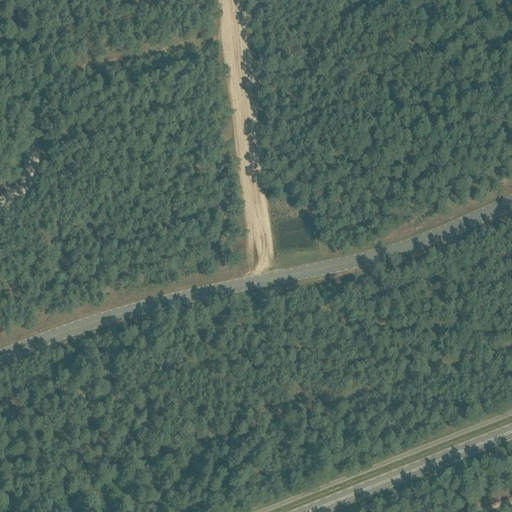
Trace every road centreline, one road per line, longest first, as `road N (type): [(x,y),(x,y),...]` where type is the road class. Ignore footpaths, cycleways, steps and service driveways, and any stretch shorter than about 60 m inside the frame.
road 1 (track): [(0,205),(26,178),(52,82),(239,36)]
road 2 (track): [(235,0),(267,281)]
road 3 (primary): [(307,511),(511,431)]
